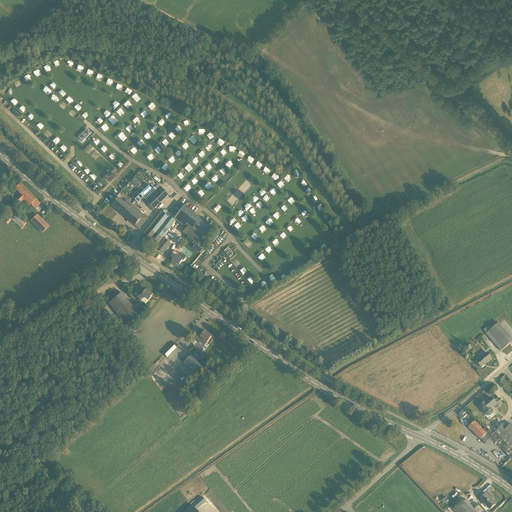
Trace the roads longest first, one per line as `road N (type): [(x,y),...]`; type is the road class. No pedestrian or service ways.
road 1 (secondary): [(421,438),(321,387),(152,271)]
road 2 (secondary): [(152,271),(0,153)]
road 3 (track): [(300,0),(247,49),(138,0)]
road 4 (unclassified): [(0,344),(78,296),(152,271)]
road 5 (track): [(511,157),(378,221)]
road 6 (track): [(451,96),(346,0)]
road 7 (track): [(0,433),(91,511)]
road 8 (unclassified): [(421,438),(511,361)]
